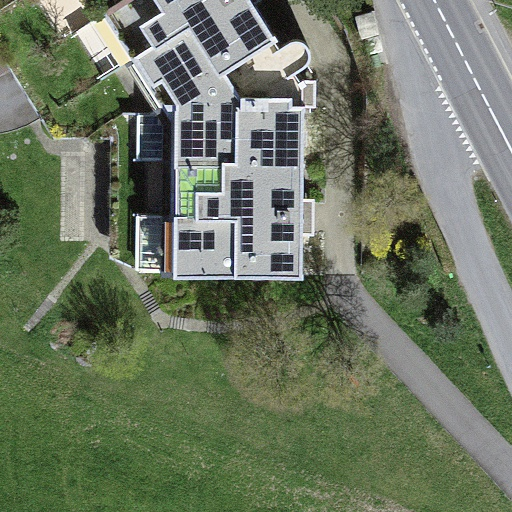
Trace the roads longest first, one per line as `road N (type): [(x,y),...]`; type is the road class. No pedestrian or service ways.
road 1 (unclassified): [(448,28),(421,97),(511,333)]
road 2 (tertiary): [(511,144),(448,28)]
